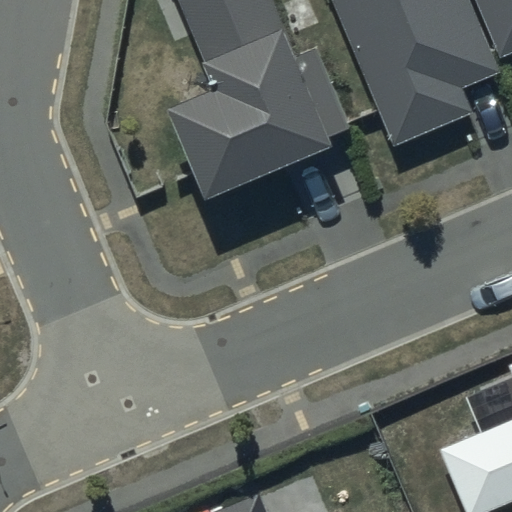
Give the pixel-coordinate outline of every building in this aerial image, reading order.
[(272,0),(173,0),(212,91),(165,111),(192,175),(206,207),(311,162),(331,154),(325,140),(347,131),(313,50),(297,57),(272,0)] [(329,0),(380,118),(394,150),(474,115),(464,91),(481,83),(499,76),(466,0),(329,0)] [(511,0),(475,0),(501,61),(511,56),(511,0)] [(511,426),(443,454),(466,511),(504,511),(511,509),(511,426)] [(269,511),(263,495),(221,511),(269,511)]
